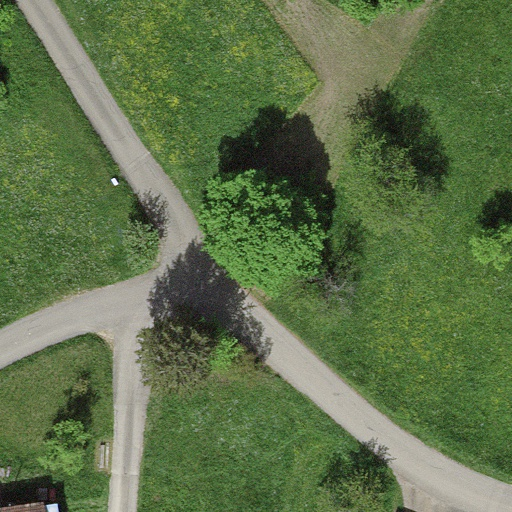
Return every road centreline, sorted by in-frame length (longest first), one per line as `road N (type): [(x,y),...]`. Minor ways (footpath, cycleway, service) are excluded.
road 1 (residential): [(511,508),(439,477),(384,439),(197,283),(152,289)]
road 2 (track): [(29,0),(197,283)]
road 3 (residential): [(152,289),(132,344),(121,511)]
road 4 (residential): [(152,289),(83,311),(0,354)]
